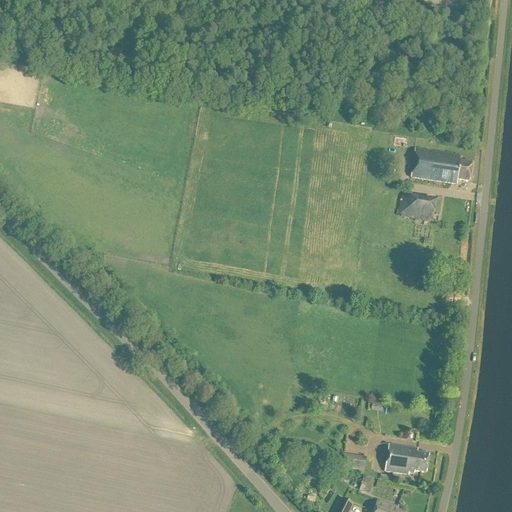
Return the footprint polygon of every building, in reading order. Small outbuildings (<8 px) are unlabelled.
[(410,179),(451,186),(451,183),(457,184),(457,182),(468,183),(471,165),(460,163),(461,158),(414,151),(410,179)] [(397,217),(432,223),(435,203),(400,197),(397,217)] [(381,413),(383,405),(372,403),(371,411),(381,413)] [(417,455),(418,451),(389,447),(385,473),(408,477),(408,475),(414,476),(415,473),(426,475),(429,456),(417,455)] [(341,469),(363,473),(365,459),(343,456),(341,469)] [(361,485),(373,489),(374,483),(363,480),(361,485)] [(350,511),(353,506),(341,499),(334,511),(350,511)] [(396,511),(398,510),(376,503),(373,511),(396,511)]
